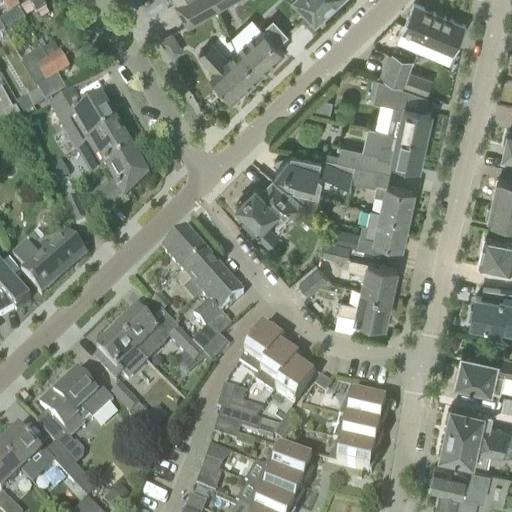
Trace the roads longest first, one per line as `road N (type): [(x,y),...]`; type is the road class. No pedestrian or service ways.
road 1 (residential): [(426,358),(497,0)]
road 2 (residential): [(426,358),(328,342),(304,328),(188,196)]
road 3 (residential): [(0,381),(188,196)]
road 4 (residential): [(206,179),(392,0)]
road 5 (residential): [(206,179),(98,0)]
road 6 (residential): [(397,511),(426,358)]
